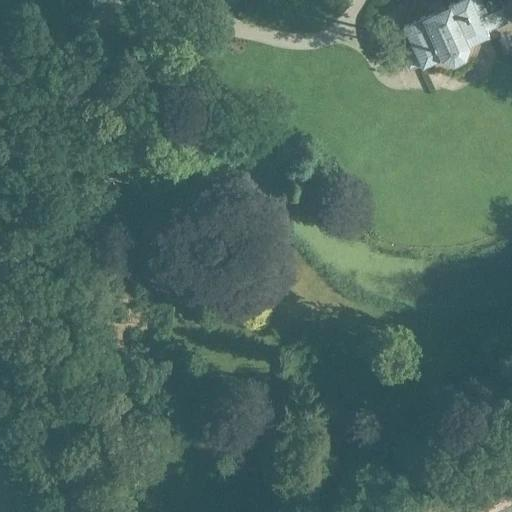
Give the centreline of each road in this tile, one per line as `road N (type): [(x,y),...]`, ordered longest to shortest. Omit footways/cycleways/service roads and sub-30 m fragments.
road 1 (unknown): [(0,181),(24,96),(61,49),(100,25),(210,10),(365,21),(418,0)]
road 2 (unknown): [(103,511),(0,254)]
